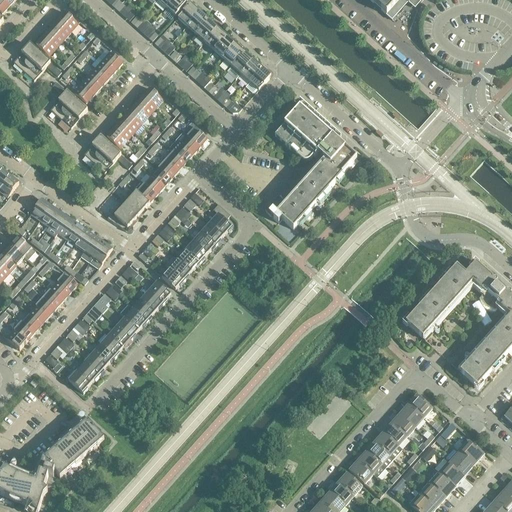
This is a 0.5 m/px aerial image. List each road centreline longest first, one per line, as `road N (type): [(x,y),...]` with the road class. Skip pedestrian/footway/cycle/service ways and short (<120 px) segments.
road 1 (residential): [(87,411),(254,225),(201,176)]
road 2 (residential): [(289,511),(408,378),(422,379),(470,420)]
road 3 (residential): [(17,380),(132,251)]
road 4 (unclassified): [(511,268),(491,249),(421,235),(401,168)]
road 5 (unclassified): [(401,168),(290,70)]
road 6 (residential): [(132,251),(34,179)]
